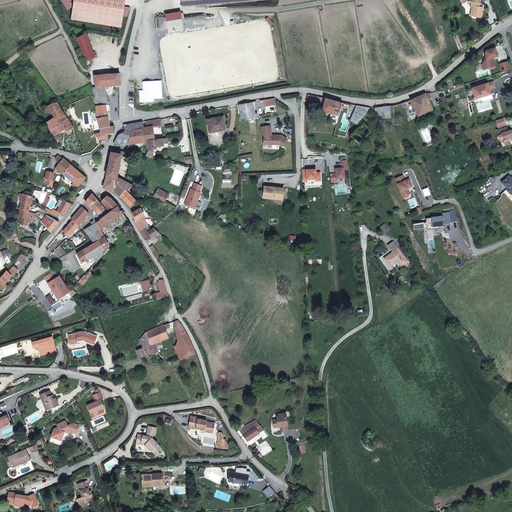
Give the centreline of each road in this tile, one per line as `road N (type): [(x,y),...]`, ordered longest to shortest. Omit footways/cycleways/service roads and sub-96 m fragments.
road 1 (unclassified): [(127,119),(297,90),(388,101),(427,87),(499,28)]
road 2 (unclassified): [(332,511),(321,379),(342,339),(370,316),(361,232)]
road 3 (unclassified): [(90,184),(121,202),(163,274),(216,403)]
road 4 (unclassified): [(0,311),(28,283),(90,184)]
road 5 (unclassified): [(31,489),(113,449),(134,415)]
road 6 (unclassified): [(216,403),(255,460),(302,499)]
road 7 (unclassified): [(511,240),(475,254),(456,204),(419,205)]
road 8 (unclassified): [(141,0),(126,67),(127,119)]
